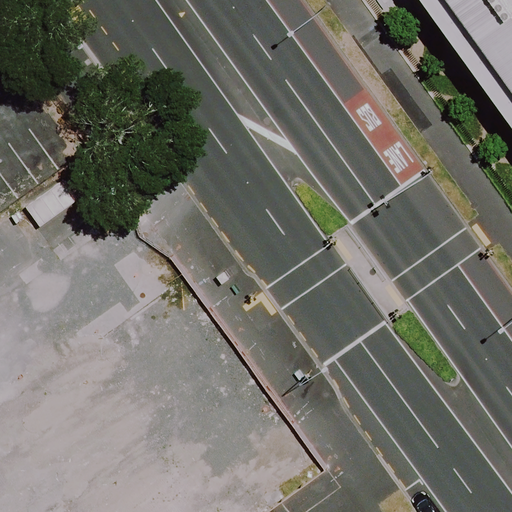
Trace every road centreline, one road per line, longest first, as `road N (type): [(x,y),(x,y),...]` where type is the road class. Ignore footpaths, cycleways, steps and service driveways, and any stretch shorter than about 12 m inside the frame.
road 1 (secondary): [(215,63),(330,118),(480,322),(481,432)]
road 2 (secondary): [(481,432),(406,402),(242,170),(215,63)]
